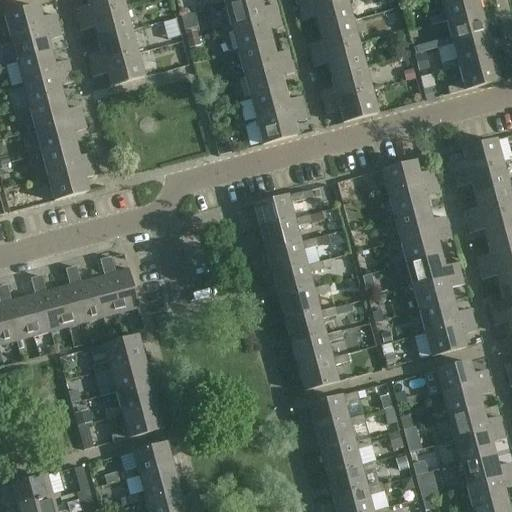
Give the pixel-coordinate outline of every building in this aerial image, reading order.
[(74,12),(77,21),(125,9),(122,0),(85,0),(88,8),(74,12)] [(258,0),(251,0),(224,7),(230,31),(278,18),(276,8),(262,11),(258,0)] [(299,0),(294,2),(297,12),(342,0),(299,0)] [(345,0),(342,0),(297,12),(300,23),(314,20),(317,32),(352,23),(345,0)] [(446,22),(480,13),(476,0),(439,0),(444,15),(428,19),(430,27),(446,22)] [(4,17),(10,40),(58,28),(55,16),(41,20),(38,8),(4,17)] [(125,9),(77,21),(80,34),(94,30),(97,41),(131,32),(125,9)] [(193,13),(179,17),(182,30),(196,27),(193,13)] [(446,22),(450,39),(435,43),(437,50),(452,46),(452,45),(486,36),(480,13),(446,22)] [(278,18),(230,31),(237,54),(271,45),(268,33),(281,29),(278,18)] [(307,48),(310,59),(358,46),(352,23),(317,32),(320,45),(307,48)] [(58,28),(10,40),(16,64),(50,54),(47,41),(61,38),(58,28)] [(185,34),(187,42),(198,39),(196,31),(185,34)] [(87,58),(90,68),(137,55),(131,32),(97,41),(100,54),(87,58)] [(441,66),(443,74),(459,69),(493,60),(486,36),(452,45),(452,46),(457,62),(441,66)] [(198,39),(187,42),(189,49),(200,46),(198,39)] [(271,45),(237,54),(243,77),(291,64),(288,54),(274,57),(271,45)] [(358,46),(310,59),(313,70),(326,67),(330,79),(364,70),(358,46)] [(50,54),(16,64),(23,87),(70,74),(67,62),(53,66),(50,54)] [(137,55),(90,68),(93,80),(106,76),(109,89),(144,79),(137,55)] [(459,69),(463,86),(447,90),(449,97),(499,83),(493,60),(459,69)] [(291,64),(243,77),(249,100),(284,91),(280,79),(294,75),(291,64)] [(319,95),(322,106),(370,93),(364,70),(330,79),(333,91),(319,95)] [(70,74),(23,87),(29,110),(63,100),(60,88),(73,84),(70,74)] [(284,91),(249,100),(255,124),(303,111),(300,100),(287,104),(284,91)] [(370,93),(322,106),(325,117),(339,113),(342,126),(377,117),(370,93)] [(63,100),(29,110),(35,133),(82,120),(79,108),(66,112),(63,100)] [(303,111),(255,124),(261,147),(296,138),(293,125),(306,122),(303,111)] [(82,120),(35,133),(41,156),(75,147),(72,134),(85,130),(82,120)] [(226,141),(214,144),(217,157),(229,154),(226,141)] [(452,167),(455,178),(503,166),(496,141),(462,151),(465,163),(452,167)] [(75,147),(41,156),(47,179),(95,166),(92,155),(79,158),(75,147)] [(381,173),(388,196),(436,183),(433,172),(419,176),(416,163),(381,173)] [(95,166),(47,179),(54,203),(87,193),(84,180),(97,177),(95,166)] [(503,166),(455,178),(458,189),(471,185),(474,198),(509,189),(503,166)] [(436,183),(388,196),(394,219),(428,210),(425,197),(438,194),(436,183)] [(465,213),(467,224),(511,212),(511,200),(509,189),(474,198),(478,210),(465,213)] [(253,207),(259,231),(294,222),(293,221),(289,206),(305,202),(303,194),(253,207)] [(428,210),(394,219),(400,243),(448,230),(445,219),(431,222),(428,210)] [(511,212),(467,224),(470,235),(483,231),(487,244),(511,237),(511,212)] [(294,222),(259,231),(265,254),(300,245),(300,244),(295,228),(323,221),(321,214),(293,221),(294,222)] [(448,230),(400,243),(406,266),(441,257),(437,244),(451,240),(448,230)] [(477,260),(480,270),(511,261),(511,237),(487,244),(490,256),(477,260)] [(300,245),(265,254),(272,277),(306,268),(302,252),(317,247),(315,240),(300,244),(300,245)] [(441,257),(406,266),(413,289),(460,276),(457,265),(444,269),(441,257)] [(112,267),(110,259),(99,262),(101,270),(112,267)] [(511,261),(480,270),(483,282),(496,278),(499,290),(511,286),(511,261)] [(306,268),(272,277),(278,300),(313,291),(312,291),(308,275),(323,271),(321,264),(306,268)] [(103,278),(109,276),(119,315),(137,310),(127,272),(114,275),(112,267),(101,270),(103,278)] [(77,276),(75,269),(65,272),(67,279),(77,276)] [(369,274),(361,277),(364,289),(372,287),(369,274)] [(102,320),(91,281),(79,284),(77,276),(67,279),(69,287),(74,286),(84,324),(102,320)] [(102,320),(119,315),(109,276),(103,278),(91,281),(102,320)] [(460,276),(413,289),(419,312),(453,303),(449,290),(463,287),(460,276)] [(32,289),(42,286),(40,278),(30,281),(32,289)] [(67,329),(57,290),(44,294),(42,286),(32,289),(34,297),(39,295),(50,334),(67,329)] [(69,287),(57,290),(67,329),(84,324),(74,286),(69,287)] [(489,306),(492,316),(511,311),(511,286),(499,290),(502,303),(489,306)] [(313,291),(278,300),(284,323),(318,315),(318,314),(314,298),(330,294),(328,287),(312,291),(313,291)] [(0,305),(5,304),(15,343),(32,338),(22,300),(10,303),(8,295),(0,297),(0,305)] [(34,297),(22,300),(32,338),(50,334),(39,295),(34,297)] [(453,303),(419,312),(425,336),(473,323),(470,311),(456,315),(453,303)] [(0,305),(0,346),(15,343),(5,304),(0,305)] [(318,315),(284,323),(291,347),(325,338),(325,337),(321,322),(336,317),(334,310),(318,314),(318,315)] [(379,310),(370,313),(373,323),(382,321),(379,310)] [(511,311),(492,316),(495,328),(508,324),(511,337),(511,336),(511,311)] [(473,323),(425,336),(431,359),(465,349),(462,337),(476,333),(473,323)] [(325,338),(291,347),(297,370),(331,361),(327,345),(342,341),(340,333),(325,337),(325,338)] [(89,350),(94,367),(92,367),(94,375),(110,371),(109,370),(144,361),(138,337),(89,350)] [(331,361),(297,370),(303,393),(337,384),(333,368),(348,364),(346,356),(331,361)] [(109,370),(110,371),(114,386),(98,391),(100,398),(116,394),(116,393),(150,384),(144,361),(109,370)] [(435,373),(441,396),(489,383),(486,372),(473,376),(469,363),(435,373)] [(489,383),(441,396),(447,419),(482,410),(478,398),(492,394),(489,383)] [(116,393),(116,394),(120,410),(105,414),(107,421),(122,417),(156,407),(150,384),(116,393)] [(403,392),(392,395),(396,407),(406,404),(403,392)] [(307,407),(314,431),(348,421),(347,421),(343,405),(359,401),(357,394),(307,407)] [(122,417),(126,433),(111,437),(113,444),(162,431),(156,407),(122,417)] [(482,410),(447,419),(454,442),(501,430),(498,419),(485,422),(482,410)] [(348,421),(314,431),(320,454),(354,445),(354,444),(349,428),(365,424),(363,417),(347,421),(348,421)] [(400,423),(402,431),(411,429),(408,421),(400,423)] [(411,429),(402,431),(404,439),(413,436),(411,429)] [(501,430),(454,442),(460,466),(494,457),(491,444),(504,440),(501,430)] [(354,445),(320,454),(326,477),(360,468),(356,451),(371,447),(369,440),(354,444),(354,445)] [(123,482),(138,478),(172,468),(166,445),(132,454),(136,471),(121,475),(123,482)] [(494,457),(460,466),(466,489),(511,476),(511,468),(511,465),(497,468),(494,457)] [(360,468),(326,477),(332,500),(366,491),(366,490),(362,474),(391,467),(389,460),(360,468)] [(413,480),(425,477),(422,465),(410,468),(413,480)] [(138,478),(142,494),(127,498),(129,506),(145,501),(179,492),(172,468),(138,478)] [(0,493),(20,499),(17,508),(17,509),(52,499),(52,500),(60,498),(59,493),(51,495),(46,476),(0,488),(0,493)] [(413,480),(419,503),(427,501),(436,499),(430,476),(425,477),(413,480)] [(511,476),(466,489),(473,511),(507,503),(503,490),(511,488),(511,476)] [(366,491),(332,500),(335,511),(372,511),(368,498),(390,492),(388,484),(366,490),(366,491)] [(145,501),(147,511),(184,511),(179,492),(145,501)] [(17,509),(17,508),(5,511),(55,511),(52,500),(52,499),(17,509)] [(419,503),(421,511),(429,511),(427,501),(419,503)] [(509,511),(507,503),(473,511),(472,511),(509,511)]
